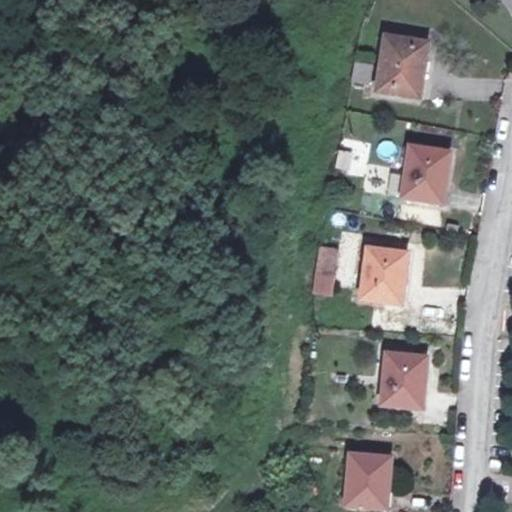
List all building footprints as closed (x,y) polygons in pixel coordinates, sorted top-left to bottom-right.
[(430,42),(391,35),(381,91),(422,98),(430,42)] [(376,65),(357,61),(354,79),(372,82),(376,65)] [(450,153),(408,149),(403,199),(445,202),(450,153)] [(340,153),(337,170),(349,172),(352,156),(340,153)] [(408,251),(367,247),(362,300),(402,304),(408,251)] [(333,265),(321,262),(320,277),(319,279),(330,281),(333,265)] [(428,357),(387,353),(384,405),(424,409),(428,357)] [(391,458),(351,453),(347,505),(387,509),(391,458)]
